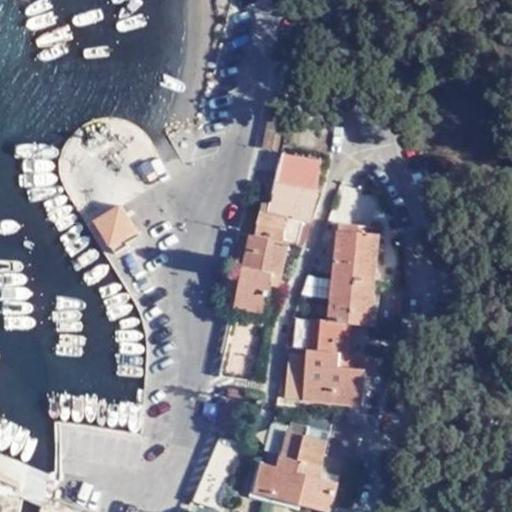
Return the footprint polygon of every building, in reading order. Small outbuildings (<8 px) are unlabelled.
[(281,157),(275,187),(314,195),(320,165),(281,157)] [(262,205),(254,236),(262,238),(291,246),(298,247),(303,226),(308,226),(314,195),(275,187),(271,207),(265,206),(262,205)] [(139,236),(120,205),(95,220),(116,253),(130,245),(128,243),(139,236)] [(373,234),(358,232),(339,230),(335,277),(375,282),(380,234),(373,234)] [(262,238),(254,236),(236,307),(266,314),(276,277),(282,279),(291,246),(262,238)] [(375,282),(335,277),(330,321),(351,323),(370,325),(375,282)] [(263,327),(233,319),(220,376),(266,383),(270,360),(255,358),(263,327)] [(313,320),(310,349),(347,354),(351,323),(330,321),(313,320)] [(459,334),(439,344),(449,365),(469,356),(459,334)] [(347,354),(310,349),(304,399),(362,405),(365,369),(346,366),(347,354)] [(483,386),(472,363),(454,371),(465,394),(483,386)] [(233,389),(220,431),(237,437),(248,401),(250,394),(233,389)] [(282,453),(281,457),(319,470),(324,453),(330,434),(291,422),(289,427),(272,423),(265,448),(282,453)] [(358,443),(330,434),(324,453),(343,459),(352,461),(358,443)] [(224,489),(240,445),(236,444),(218,437),(191,502),(216,510),(224,489)] [(319,470),(281,457),(279,464),(270,494),(296,502),(329,511),(334,493),(337,482),(343,459),(324,453),(319,470)] [(254,490),(270,494),(279,464),(263,459),(254,490)]
